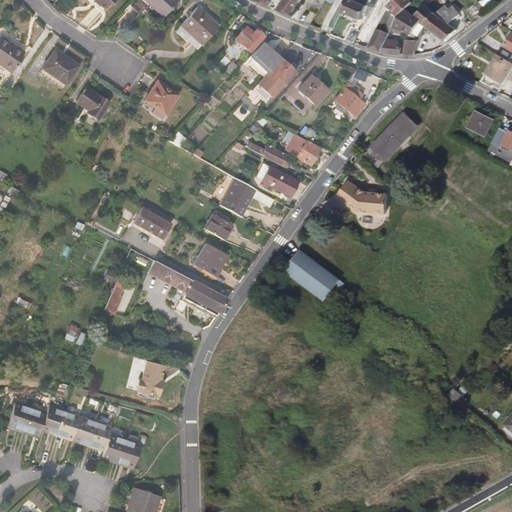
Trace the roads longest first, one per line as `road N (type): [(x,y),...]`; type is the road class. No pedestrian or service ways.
road 1 (residential): [(425,73),(349,143),(201,360),(191,402),(194,511)]
road 2 (residential): [(425,73),(280,26),(234,0)]
road 3 (unknown): [(129,238),(237,301)]
road 4 (residential): [(130,71),(33,0)]
